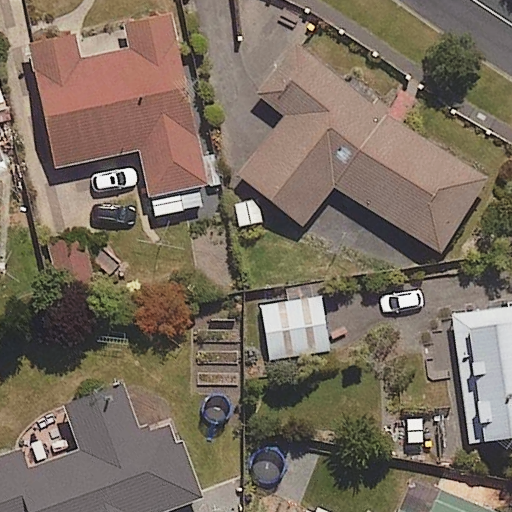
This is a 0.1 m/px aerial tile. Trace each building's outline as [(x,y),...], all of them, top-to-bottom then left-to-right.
[(84,31),(30,42),(55,168),(141,151),(154,215),(204,205),(200,187),(212,185),(176,12),(129,21),(131,29),(86,38),(84,31)] [(382,112),(309,66),(241,176),(311,220),(333,183),(443,252),(489,178),(382,112)] [(0,173),(11,169),(0,140),(0,173)] [(268,195),(238,195),(239,229),(268,229),(268,195)] [(50,242),(57,276),(86,270),(79,236),(50,242)] [(323,296),(261,304),(268,357),(330,349),(323,296)] [(511,439),(511,306),(454,311),(462,443),(511,439)] [(164,511),(207,497),(178,415),(145,427),(129,382),(67,404),(82,447),(31,464),(24,444),(0,452),(0,511),(164,511)] [(501,511),(444,488),(433,511),(420,511),(398,503),(394,511),(501,511)]
